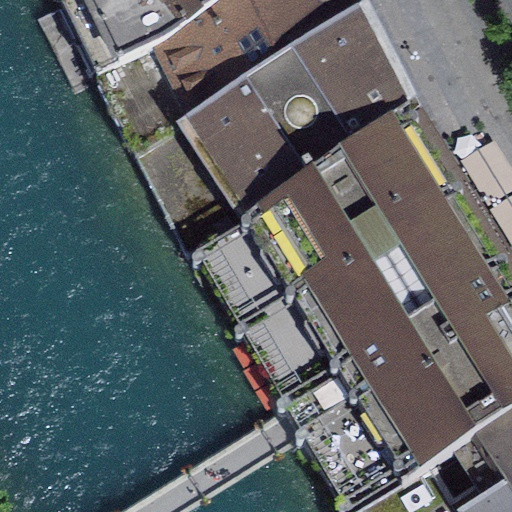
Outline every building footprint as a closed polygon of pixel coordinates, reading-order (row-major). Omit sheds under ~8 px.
[(55,0),(60,9),(80,0),(55,0)] [(80,0),(60,9),(97,82),(166,53),(244,0),(80,0)] [(97,82),(136,162),(359,20),(349,0),(244,0),(166,53),(97,82)] [(187,261),(192,258),(216,243),(218,247),(319,186),(404,122),(409,119),(382,66),(359,20),(136,162),(187,261)] [(291,427),(341,511),(376,511),(511,429),(511,292),(477,238),(440,180),(404,122),(319,186),(218,247),(216,243),(192,258),(291,427)] [(511,511),(511,429),(376,511),(511,511)]
